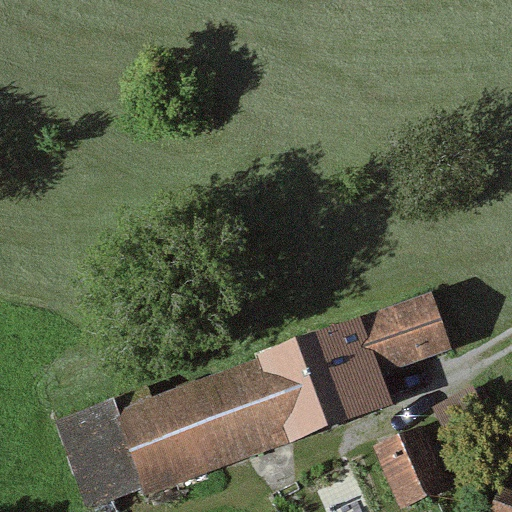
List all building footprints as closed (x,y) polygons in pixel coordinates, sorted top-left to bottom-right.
[(252,381),(276,453),(397,415),(385,379),(451,356),(433,303),(365,327),(369,338),(252,381)] [(98,511),(276,453),(252,381),(121,424),(116,410),(58,429),(85,511),(98,511)] [(473,395),(432,417),(456,460),(496,438),(473,395)] [(422,429),(373,447),(398,511),(446,493),(422,429)] [(511,511),(511,499),(493,493),(487,511),(511,511)]
